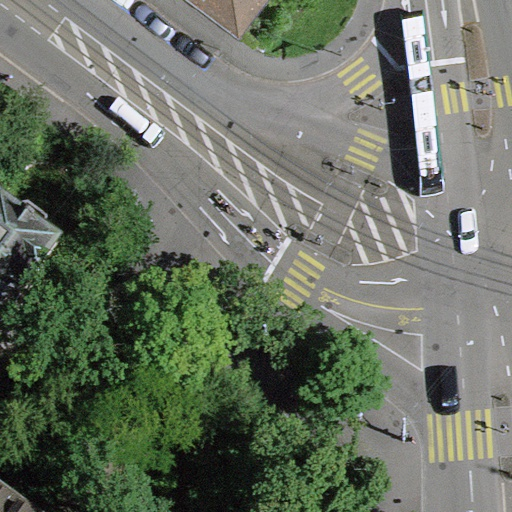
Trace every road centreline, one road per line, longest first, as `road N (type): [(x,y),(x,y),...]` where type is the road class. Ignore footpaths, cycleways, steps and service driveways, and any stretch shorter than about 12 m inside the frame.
road 1 (secondary): [(0,29),(138,132),(299,282)]
road 2 (secondary): [(299,282),(506,430)]
road 3 (secondary): [(285,116),(187,68),(95,0)]
road 4 (secondary): [(488,188),(285,116)]
road 5 (secondary): [(299,282),(355,287),(496,272)]
road 6 (secondary): [(464,0),(488,188)]
road 7 (secondary): [(422,0),(391,59),(364,83),(285,116)]
road 8 (secondary): [(496,272),(506,430)]
